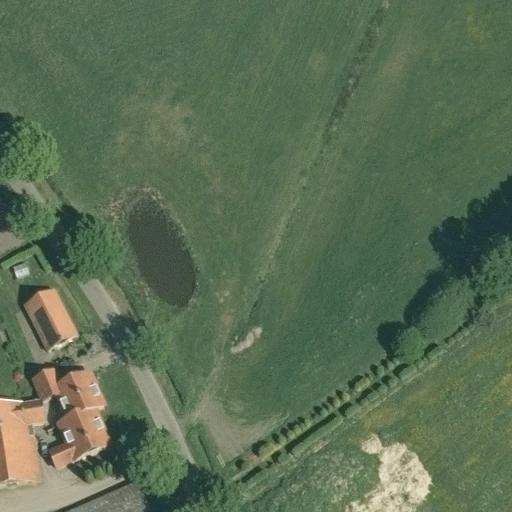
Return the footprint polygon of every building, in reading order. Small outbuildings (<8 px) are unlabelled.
[(404,306),(433,289),(424,275),(395,292),(404,306)] [(79,339),(56,292),(25,307),(48,354),(79,339)] [(95,414),(104,410),(90,378),(62,390),(55,373),(34,383),(43,404),(58,398),(69,423),(60,427),(60,429),(95,414)] [(45,427),(42,405),(22,408),(22,407),(0,409),(0,490),(41,485),(32,429),(45,427)] [(95,414),(60,429),(68,447),(50,455),(57,472),(75,464),(76,465),(111,450),(95,414)] [(149,511),(138,487),(79,511),(149,511)]
